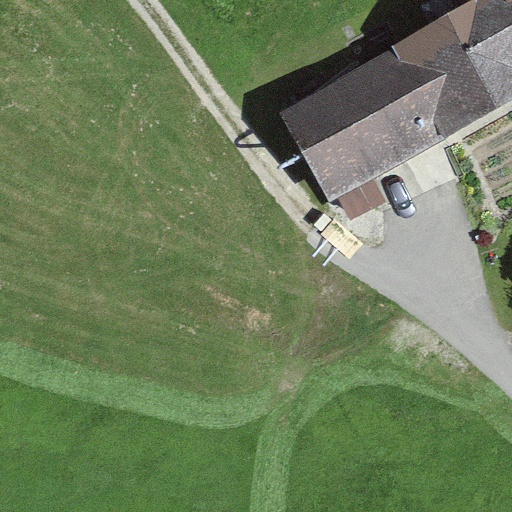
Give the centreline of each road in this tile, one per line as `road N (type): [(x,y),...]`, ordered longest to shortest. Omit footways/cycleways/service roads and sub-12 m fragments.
road 1 (track): [(366,273),(322,238),(254,160),(140,0)]
road 2 (unclassified): [(511,390),(429,315),(366,273)]
